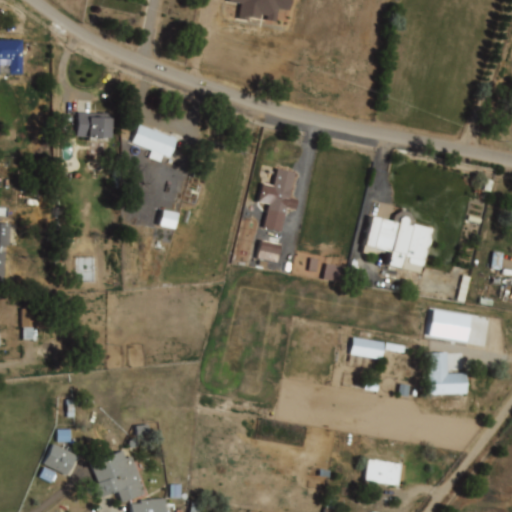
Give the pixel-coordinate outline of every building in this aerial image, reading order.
[(289,0),(287,12),(277,10),(275,23),(266,21),(267,17),(261,16),(260,20),(248,18),(247,22),(238,21),(240,6),(227,3),(227,0),(289,0)] [(0,42),(22,43),(21,75),(7,75),(8,67),(0,67),(0,42)] [(86,117),(111,118),(110,123),(112,123),(112,128),(110,128),(110,138),(75,137),(76,111),(86,112),(86,117)] [(138,124),(154,130),(154,128),(158,130),(157,132),(170,137),(170,135),(175,137),(168,154),(162,152),(159,161),(149,157),(152,150),(131,142),(138,124)] [(277,170),(294,174),(288,197),(295,199),(293,209),(289,208),(288,213),(268,209),(271,196),(260,194),(263,184),(273,186),(277,170)] [(170,229),(175,214),(162,209),(156,225),(170,229)] [(370,215),(392,221),(393,215),(400,210),(410,212),(413,219),(412,224),(430,228),(427,240),(430,240),(428,245),(426,245),(421,266),(419,272),(388,264),(391,251),(376,247),(374,254),(361,250),(370,215)] [(0,222),(10,223),(8,245),(6,245),(4,282),(0,281),(0,222)] [(279,244),(267,241),(270,231),(262,229),(255,259),(274,263),(279,244)] [(345,268),(324,263),(320,279),(341,284),(345,268)] [(348,354),(379,359),(382,342),(351,338),(348,354)] [(429,355),(443,354),(443,376),(463,376),(463,393),(428,394),(427,374),(429,373),(429,355)] [(75,454),(50,443),(41,464),(65,476),(75,454)] [(122,449),(125,458),(131,456),(141,480),(138,481),(143,494),(121,503),(116,492),(98,499),(92,485),(97,483),(89,463),(122,449)] [(367,460),(405,464),(403,480),(398,480),(398,484),(364,481),(367,460)]
